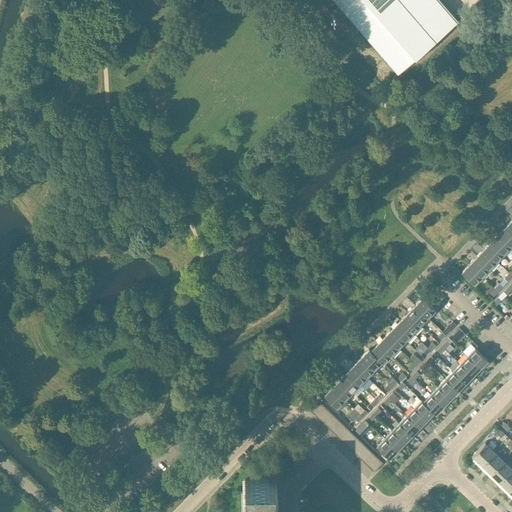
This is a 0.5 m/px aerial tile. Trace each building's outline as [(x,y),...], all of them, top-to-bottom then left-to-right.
[(440,0),(334,0),(398,72),(458,20),(440,0)] [(511,244),(511,231),(505,226),(498,233),(511,246),(511,244)] [(511,246),(498,233),(491,241),(503,253),(511,246)] [(503,253),(491,241),(483,249),(496,261),(503,253)] [(496,261),(483,249),(476,256),(489,269),(496,261)] [(489,269),(476,256),(468,264),(481,276),(489,269)] [(481,276),(468,264),(461,272),(474,284),(481,276)] [(497,292),(502,286),(499,283),(494,288),(497,292)] [(435,309),(422,297),(414,305),(427,317),(435,309)] [(496,305),(501,300),(497,297),(493,302),(496,305)] [(427,317),(414,305),(407,312),(420,325),(427,317)] [(420,325),(407,312),(400,320),(412,333),(420,325)] [(412,333),(400,320),(392,328),(405,340),(412,333)] [(446,335),(450,330),(447,327),(442,332),(446,335)] [(405,340),(392,328),(385,335),(398,348),(405,340)] [(455,338),(459,333),(456,330),(451,335),(455,338)] [(441,340),(446,335),(442,332),(437,337),(441,340)] [(398,348),(385,335),(377,343),(390,356),(398,348)] [(431,350),(435,345),(432,342),(427,347),(431,350)] [(390,356),(377,343),(370,350),(381,361),(383,363),(390,356)] [(440,354),(444,348),(441,345),(436,350),(440,354)] [(426,355),(431,350),(427,347),(422,352),(426,355)] [(487,360),(474,347),(467,355),(479,367),(487,360)] [(381,361),(370,350),(368,349),(361,357),(374,369),(381,361)] [(479,367),(467,355),(459,363),(472,375),(479,367)] [(430,364),(434,359),(431,356),(426,361),(430,364)] [(374,369),(361,357),(353,364),(366,377),(374,369)] [(416,366),(421,360),(417,357),(412,362),(416,366)] [(425,369),(430,364),(426,361),(421,366),(425,369)] [(411,370),(416,366),(412,362),(408,367),(411,370)] [(472,375),(459,363),(452,370),(465,383),(472,375)] [(366,377),(353,364),(346,372),(359,384),(366,377)] [(465,383),(452,370),(444,378),(457,391),(465,383)] [(415,379),(420,374),(416,371),(411,376),(415,379)] [(359,384),(346,372),(338,380),(351,392),(359,384)] [(401,381),(406,376),(402,373),(397,378),(401,381)] [(397,382),(391,376),(386,381),(389,384),(392,387),(397,382)] [(457,391),(444,378),(437,386),(450,398),(457,391)] [(351,392),(338,380),(331,387),(344,400),(351,392)] [(401,390),(406,385),(402,382),(397,387),(401,390)] [(450,398),(437,386),(429,394),(442,406),(450,398)] [(331,387),(324,395),(337,407),(339,410),(347,403),(344,400),(331,387)] [(391,401),(396,395),(392,392),(387,397),(391,401)] [(377,402),(382,397),(379,394),(374,399),(377,402)] [(442,406),(429,394),(422,401),(433,412),(435,414),(442,406)] [(433,412),(422,401),(421,399),(413,407),(426,420),(433,412)] [(314,415),(323,406),(319,401),(310,411),(314,415)] [(318,419),(327,410),(323,406),(314,415),(318,419)] [(376,416),(381,411),(378,407),(372,413),(376,416)] [(426,420),(413,407),(405,415),(418,427),(426,420)] [(362,417),(367,412),(364,409),(359,414),(362,417)] [(323,423),(332,414),(327,410),(318,419),(323,423)] [(327,427),(336,418),(332,414),(323,423),(327,427)] [(418,427),(405,415),(398,423),(411,435),(418,427)] [(331,431),(340,422),(336,418),(327,427),(331,431)] [(336,436),(345,426),(340,422),(331,431),(336,436)] [(510,427),(504,422),(501,425),(507,430),(510,427)] [(411,435),(398,423),(391,430),(404,443),(411,435)] [(340,440),(349,430),(345,426),(336,436),(340,440)] [(358,427),(355,431),(360,435),(364,432),(358,427)] [(504,433),(498,428),(495,431),(501,437),(504,433)] [(344,444),(353,434),(349,430),(340,440),(344,444)] [(404,443),(391,430),(383,438),(396,450),(404,443)] [(348,448),(357,439),(353,434),(344,444),(348,448)] [(396,450),(383,438),(376,446),(389,458),(396,450)] [(353,452),(362,443),(357,439),(348,448),(353,452)] [(292,452),(281,441),(273,450),(283,460),(292,452)] [(480,464),(493,451),(484,442),(471,456),(480,464)] [(357,456),(366,447),(362,443),(353,452),(357,456)] [(361,460),(370,451),(366,447),(357,456),(361,460)] [(365,464),(374,455),(370,451),(361,460),(365,464)] [(489,473),(502,459),(493,451),(480,464),(489,473)] [(370,469),(379,459),(374,455),(365,464),(370,469)] [(374,473),(383,463),(379,459),(370,469),(374,473)] [(498,482),(511,468),(502,459),(489,473),(498,482)] [(507,490),(511,485),(511,468),(498,482),(507,490)] [(274,511),(274,493),(274,479),(244,479),(244,511),(274,511)]
